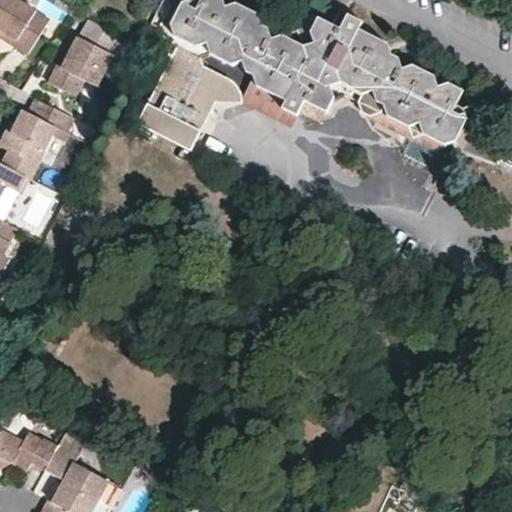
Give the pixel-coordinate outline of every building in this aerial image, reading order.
[(51,18),(21,0),(0,0),(0,28),(18,39),(14,44),(29,53),(51,18)] [(77,4),(70,0),(46,0),(70,15),(77,4)] [(277,98),(273,106),(292,116),(300,101),(322,112),(330,97),(342,94),(346,86),(361,94),(371,92),(375,102),(380,105),(377,112),(439,144),(453,140),(461,127),(454,123),(457,114),(451,111),(453,104),(460,88),(447,81),(437,85),(432,73),(410,62),(401,65),(398,55),(389,51),(385,40),(358,26),(363,18),(347,10),(339,25),(316,13),(309,28),(298,31),(296,27),(279,33),(275,21),(262,25),(257,21),(254,11),(234,0),(225,0),(221,1),(220,0),(196,0),(193,5),(185,2),(182,9),(175,6),(167,20),(171,33),(187,41),(199,39),(203,50),(223,61),(235,57),(238,68),(245,72),(250,83),(277,98)] [(177,0),(175,6),(182,9),(185,2),(193,5),(196,0),(177,0)] [(310,10),(275,21),(279,33),(296,27),(298,31),(309,28),(316,13),(310,10)] [(18,39),(0,28),(0,35),(14,44),(18,39)] [(192,54),(203,50),(199,39),(187,41),(171,33),(159,37),(163,39),(192,54)] [(116,58),(78,38),(63,68),(60,75),(55,73),(49,85),(79,100),(86,83),(100,89),(116,58)] [(195,61),(192,54),(163,39),(157,50),(169,56),(169,58),(205,76),(220,82),(234,88),(234,87),(228,80),(218,73),(195,61)] [(205,76),(169,58),(133,127),(186,154),(211,106),(235,94),(234,88),(220,82),(205,76)] [(346,86),(342,94),(377,112),(380,105),(375,102),(371,92),(361,94),(346,86)] [(235,94),(211,106),(233,102),(235,94)] [(77,120),(41,102),(34,115),(57,127),(70,133),(77,120)] [(454,123),(461,127),(464,119),(461,107),(453,104),(451,111),(457,114),(454,123)] [(34,115),(23,109),(16,122),(11,131),(7,129),(0,140),(0,144),(8,149),(1,162),(25,174),(31,178),(53,134),(57,127),(34,115)] [(16,122),(11,120),(7,129),(11,131),(16,122)] [(70,133),(57,127),(53,134),(66,140),(70,133)] [(0,197),(6,186),(12,189),(17,191),(20,183),(25,174),(1,162),(0,161),(0,197)] [(0,211),(12,189),(6,186),(0,197),(0,211)] [(0,218),(0,275),(1,276),(2,274),(0,273),(9,256),(3,253),(17,227),(0,218)] [(26,440),(5,430),(0,432),(0,461),(3,467),(13,463),(28,470),(33,462),(46,469),(46,468),(59,444),(46,437),(45,439),(31,431),(26,440)] [(89,511),(108,478),(76,461),(79,455),(59,444),(46,468),(66,479),(59,491),(67,495),(61,506),(71,511),(89,511)] [(100,511),(116,483),(108,478),(89,511),(100,511)] [(67,495),(59,491),(53,502),(61,506),(67,495)] [(71,511),(61,506),(53,502),(48,499),(41,511),(71,511)]
